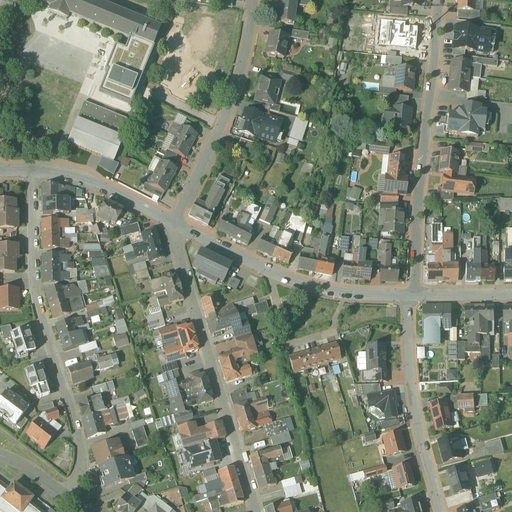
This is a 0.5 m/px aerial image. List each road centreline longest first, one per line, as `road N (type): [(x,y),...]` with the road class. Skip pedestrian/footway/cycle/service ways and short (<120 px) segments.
road 1 (residential): [(33,171),(33,274),(79,443),(73,478),(62,491)]
road 2 (residential): [(175,224),(255,511)]
road 3 (residential): [(438,0),(409,296)]
road 4 (residential): [(175,224),(303,285),(409,296)]
road 5 (residential): [(175,224),(233,94),(253,0)]
road 6 (residential): [(409,296),(414,400),(442,511)]
road 7 (residential): [(33,171),(108,189),(175,224)]
